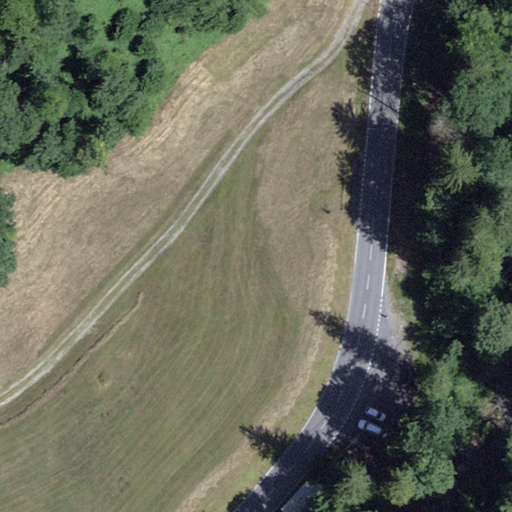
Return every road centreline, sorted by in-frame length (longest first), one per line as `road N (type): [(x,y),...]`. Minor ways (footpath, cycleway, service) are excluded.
road 1 (track): [(366,0),(347,42),(264,113),(111,300),(0,402)]
road 2 (tertiary): [(252,511),(312,443),(360,340),(403,0)]
